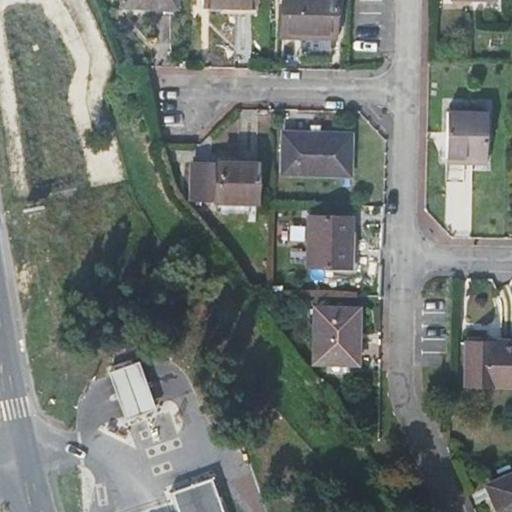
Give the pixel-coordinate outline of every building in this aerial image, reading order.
[(174,0),(119,0),(119,12),(175,13),(174,0)] [(337,0),(283,0),(283,37),(337,38),(337,0)] [(490,114),(450,114),(449,161),(474,161),(475,166),(489,166),(490,114)] [(353,138),(287,137),(286,173),(352,174),(353,138)] [(259,165),(194,164),(194,202),(258,203),(259,165)] [(354,218),(311,217),(310,268),(354,268),(354,218)] [(354,307),(319,305),(318,361),(356,362),(357,336),(353,336),(354,307)] [(511,346),(466,345),(464,389),(511,389),(511,346)] [(156,388),(148,366),(118,375),(126,398),(135,422),(165,412),(156,388)] [(511,511),(511,472),(484,485),(496,511),(511,511)] [(176,511),(223,511),(211,478),(169,493),(176,511)]
